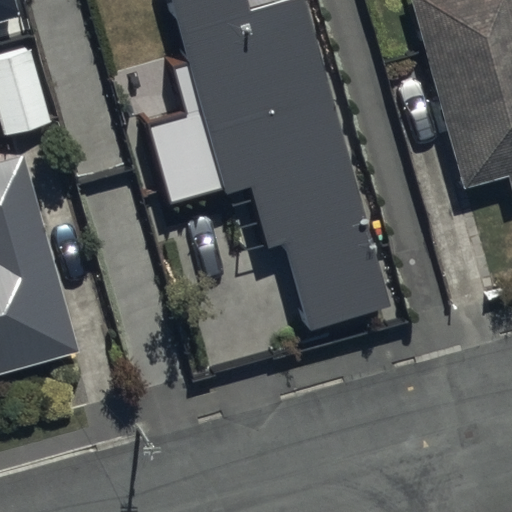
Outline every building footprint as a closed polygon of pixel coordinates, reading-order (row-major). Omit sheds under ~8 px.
[(0,0),(0,19),(19,15),(14,0),(0,0)] [(241,0),(165,0),(182,59),(168,63),(182,110),(146,120),(171,209),(249,186),(267,249),(282,244),(307,329),(383,307),(293,0),(263,0),(243,6),(241,0)] [(511,0),(401,0),(458,195),(502,182),(507,201),(511,199),(511,0)] [(0,53),(0,143),(48,130),(25,46),(0,53)] [(0,377),(75,357),(19,157),(0,162),(0,377)]
